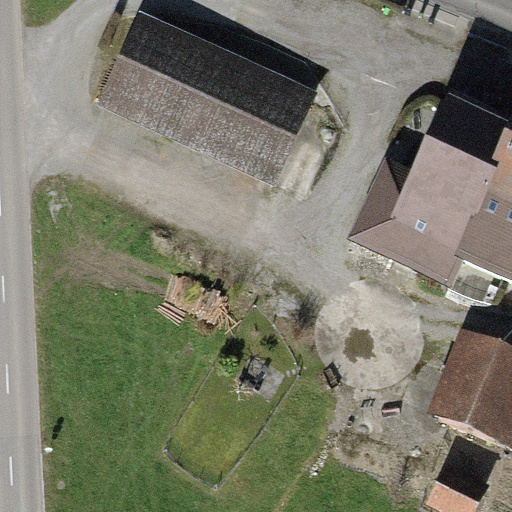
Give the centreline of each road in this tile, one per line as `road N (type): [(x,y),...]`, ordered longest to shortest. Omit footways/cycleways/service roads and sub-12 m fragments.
road 1 (tertiary): [(0,180),(13,511)]
road 2 (unknown): [(0,97),(40,78),(91,26),(126,4),(167,0)]
road 3 (unknown): [(212,0),(274,5),(396,41)]
